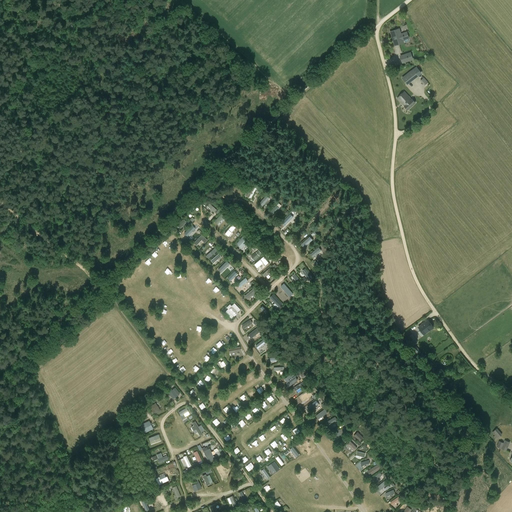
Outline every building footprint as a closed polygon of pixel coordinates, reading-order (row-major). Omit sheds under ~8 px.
[(408,38),(406,32),(401,34),(399,29),(390,32),(395,45),(403,42),(402,40),(408,38)] [(407,57),(401,59),(403,63),(413,60),(410,53),(406,54),(407,57)] [(402,78),(407,85),(419,76),(413,69),(402,78)] [(411,100),(404,92),(397,98),(405,106),(404,107),(407,110),(415,103),(412,100),(411,100)] [(250,198),(255,187),(249,185),(244,195),(250,198)] [(267,195),(259,203),(262,206),(270,198),(267,195)] [(214,212),(216,210),(209,203),(206,206),(214,212)] [(213,222),(217,225),(224,218),(220,214),(213,222)] [(290,214),(278,225),(281,229),(294,217),(290,214)] [(176,225),(179,228),(186,223),(183,219),(176,225)] [(187,236),(194,228),(190,225),(183,232),(187,236)] [(201,240),(205,243),(207,240),(201,234),(193,243),(196,245),(201,240)] [(244,236),(236,243),(241,248),(249,241),(244,236)] [(304,247),(313,239),(310,236),(301,244),(304,247)] [(310,253),(314,259),(324,252),(320,246),(310,253)] [(214,247),(206,256),(208,259),(217,250),(214,247)] [(251,255),(254,260),(259,257),(256,252),(251,255)] [(219,253),(210,260),(213,263),(221,256),(219,253)] [(226,261),(218,269),(221,272),(230,264),(226,261)] [(263,262),(256,269),(259,272),(266,265),(263,262)] [(229,281),(237,274),(235,271),(226,277),(229,281)] [(245,277),(237,285),(240,288),(248,280),(245,277)] [(247,299),(256,291),(254,288),(244,295),(247,299)] [(273,294),(269,297),(278,307),(282,303),(273,294)] [(230,304),(226,307),(228,309),(225,311),(231,318),(241,310),(234,302),(231,305),(230,304)] [(244,328),(252,323),(250,319),(241,325),(244,328)] [(418,327),(424,335),(434,327),(428,320),(418,327)] [(250,337),(260,332),(258,328),(248,333),(250,337)] [(417,342),(418,341),(412,334),(407,338),(412,346),(414,345),(415,346),(419,343),(417,342)] [(264,339),(255,345),(258,348),(267,342),(264,339)] [(284,379),(289,386),(298,380),(293,372),(284,379)] [(168,392),(172,399),(180,394),(175,387),(168,392)] [(232,388),(227,391),(227,392),(218,396),(220,400),(234,393),(232,388)] [(304,403),(314,396),(310,389),(300,396),(304,403)] [(309,410),(319,404),(317,400),(307,406),(309,410)] [(155,414),(161,410),(155,402),(149,406),(155,414)] [(180,416),(184,414),(185,416),(190,414),(186,407),(178,411),(180,416)] [(327,420),(329,425),(338,422),(336,416),(327,420)] [(140,424),(144,433),(153,429),(150,420),(140,424)] [(195,421),(192,422),(193,425),(191,426),(194,433),(197,431),(199,435),(203,434),(201,431),(204,430),(201,424),(198,426),(195,421)] [(502,435),(497,428),(492,433),(495,436),(493,437),(495,439),(497,438),(497,439),(502,435)] [(358,431),(354,435),(360,441),(364,437),(358,431)] [(150,444),(161,441),(159,434),(148,437),(150,444)] [(497,447),(506,451),(510,442),(505,440),(504,443),(499,441),(497,447)] [(354,451),(357,447),(350,441),(347,444),(354,451)] [(295,457),(299,455),(294,446),(290,448),(295,457)] [(214,460),(210,448),(207,449),(206,447),(202,448),(207,462),(214,460)] [(191,453),(196,463),(201,460),(197,450),(191,453)] [(167,454),(162,456),(161,452),(156,454),(159,462),(168,459),(167,454)] [(185,469),(191,466),(186,455),(180,458),(185,469)] [(275,458),(281,465),(284,463),(278,456),(275,458)] [(267,479),(270,477),(264,468),(261,470),(267,479)] [(164,471),(166,479),(176,476),(175,472),(169,474),(167,470),(164,471)] [(372,478),(375,481),(382,475),(380,472),(372,478)] [(213,483),(209,475),(206,476),(206,474),(202,476),(206,485),(213,483)] [(198,478),(194,479),(195,484),(192,485),(193,491),(201,489),(198,478)] [(379,490),(388,484),(385,480),(376,486),(379,490)] [(390,501),(393,506),(401,501),(398,497),(390,501)]
